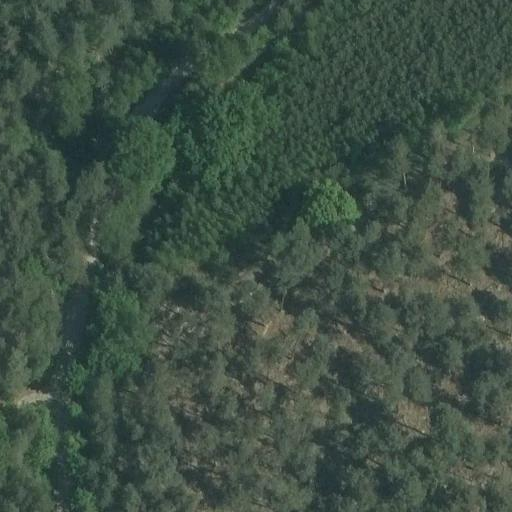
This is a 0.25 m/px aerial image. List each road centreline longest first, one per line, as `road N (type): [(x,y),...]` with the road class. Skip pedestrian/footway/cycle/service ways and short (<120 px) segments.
road 1 (track): [(70,372),(125,156),(171,83),(281,0)]
road 2 (track): [(66,511),(70,372)]
